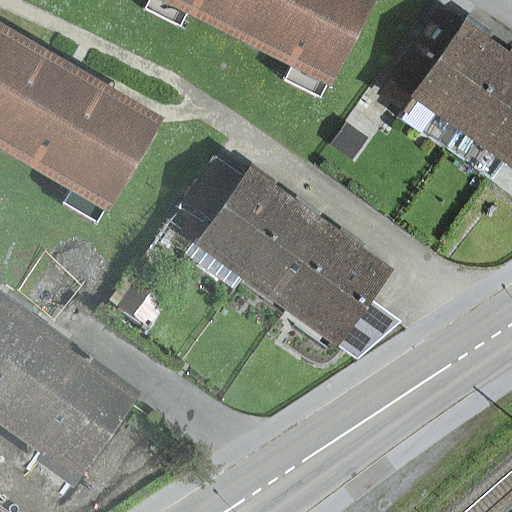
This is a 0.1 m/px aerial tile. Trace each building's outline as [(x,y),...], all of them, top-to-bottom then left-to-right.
[(148,0),(143,10),(179,28),(188,9),(169,0),(148,0)] [(326,79),(327,80),(367,0),(169,0),(188,9),(290,61),(326,79)] [(463,123),(506,62),(480,43),(483,38),(464,24),(460,29),(440,15),(382,98),(404,113),(398,123),(418,137),(439,107),(462,123),(463,123)] [(154,125),(0,34),(0,144),(70,186),(104,206),(105,207),(154,125)] [(506,62),(463,123),(508,155),(511,149),(511,57),(510,56),(506,62)] [(281,80),(316,98),(326,79),(290,61),(281,80)] [(214,158),(180,208),(209,228),(243,178),(214,158)] [(250,268),(290,209),(263,191),(268,184),(249,170),(243,178),(209,228),(189,256),(235,289),(250,268)] [(93,224),(104,206),(70,186),(60,204),(93,224)] [(295,300),(335,242),(308,223),(313,216),(294,203),(290,209),(250,268),(295,300)] [(354,255),(358,248),(339,235),(335,242),(295,300),(338,331),(333,343),(355,359),(386,316),(364,300),(382,274),(354,255)] [(83,354),(79,360),(0,303),(0,420),(76,475),(131,397),(86,364),(89,359),(83,354)]
